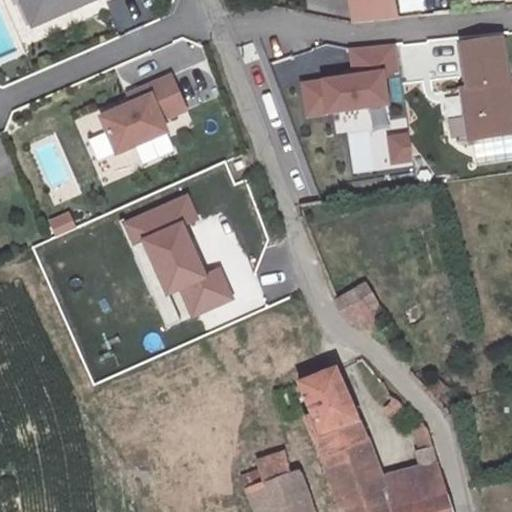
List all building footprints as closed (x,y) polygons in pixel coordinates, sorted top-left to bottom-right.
[(17,0),(30,29),(99,0),(17,0)] [(354,0),(358,21),(403,17),(399,0),(354,0)] [(394,103),(390,72),(402,71),(399,38),(355,43),(358,71),(309,76),(312,112),(394,103)] [(502,39),(465,45),(467,63),(505,57),(502,39)] [(511,95),(505,57),(467,63),(475,99),(467,101),(474,140),(511,133),(511,95)] [(167,141),(162,132),(185,122),(170,85),(124,104),(128,113),(98,126),(115,164),(167,141)] [(414,132),(393,134),(395,158),(416,156),(414,132)] [(355,170),(371,168),(366,135),(349,137),(355,170)] [(389,140),(367,141),(369,168),(391,167),(389,140)] [(189,197),(128,224),(138,247),(147,243),(189,225),(199,220),(189,197)] [(50,220),(57,237),(78,229),(71,212),(50,220)] [(213,278),(189,225),(147,243),(171,297),(182,291),(213,278)] [(412,231),(421,280),(445,276),(436,226),(412,231)] [(222,274),(213,278),(182,291),(194,317),(234,300),(222,274)] [(429,294),(438,319),(463,310),(453,285),(429,294)] [(371,287),(342,300),(349,320),(370,329),(389,320),(371,287)] [(296,429),(329,511),(417,511),(442,502),(428,448),(413,435),(405,438),(410,460),(406,462),(410,477),(373,487),(329,380),(290,396),(302,426),(296,429)] [(384,410),(383,408),(379,413),(385,420),(390,415),(384,410)] [(254,474),(256,482),(261,494),(282,487),(275,467),(254,474)] [(301,511),(291,484),(282,487),(261,494),(256,482),(236,490),(244,511),(301,511)] [(443,511),(442,502),(417,511),(443,511)]
